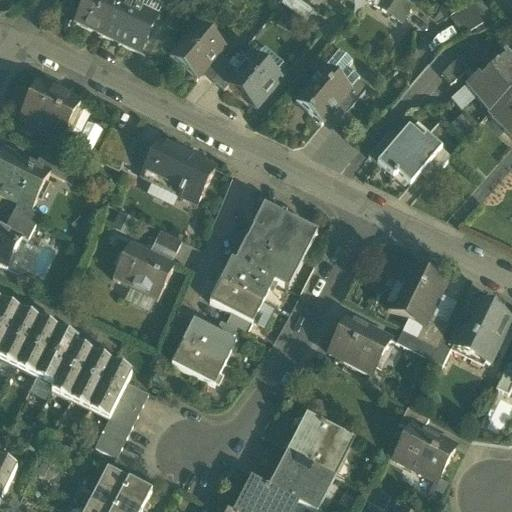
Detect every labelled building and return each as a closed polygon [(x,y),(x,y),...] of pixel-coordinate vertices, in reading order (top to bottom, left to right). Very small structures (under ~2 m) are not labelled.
[(86,0),(74,25),(103,39),(120,3),(114,0),(86,0)] [(377,0),(373,8),(401,26),(412,9),(398,0),(377,0)] [(156,20),(120,3),(103,39),(139,56),(156,20)] [(469,6),(451,20),(456,30),(461,39),(481,29),(469,6)] [(194,31),(169,59),(197,83),(204,74),(220,56),(225,50),(210,37),(207,41),(194,31)] [(237,76),(227,88),(228,88),(254,111),(281,81),(275,76),(282,67),(265,52),(257,61),(253,57),(237,76)] [(339,54),(295,106),(321,129),(340,105),(351,93),(350,92),(356,84),(358,82),(346,71),(352,65),(339,54)] [(220,56),(204,74),(214,82),(227,67),(229,64),(220,56)] [(465,56),(447,72),(457,82),(469,71),(474,66),(465,56)] [(511,63),(507,58),(495,69),(496,70),(487,77),(508,99),(511,95),(511,63)] [(487,77),(476,64),(474,66),(469,71),(477,80),(480,84),(487,77)] [(214,82),(212,84),(223,94),(228,88),(227,88),(237,76),(227,67),(214,82)] [(457,82),(447,72),(441,78),(450,89),(457,82)] [(487,77),(480,84),(477,80),(467,89),(491,115),(508,99),(487,77)] [(366,93),(356,84),(350,92),(351,93),(340,105),(349,113),(366,93)] [(80,107),(37,86),(19,122),(62,143),(63,142),(74,141),(88,114),(79,110),(80,107)] [(511,103),(508,99),(491,115),(489,117),(511,141),(511,103)] [(392,152),(377,169),(392,182),(394,180),(396,182),(398,180),(410,190),(426,172),(424,171),(440,153),(427,142),(423,146),(408,133),(392,152)] [(132,145),(111,134),(99,157),(122,169),(123,168),(132,145)] [(382,144),(367,161),(377,169),(392,152),(382,144)] [(153,156),(132,145),(123,168),(142,178),(153,156)] [(214,174),(158,146),(153,156),(142,178),(140,182),(177,200),(176,203),(179,204),(180,201),(197,209),(214,174)] [(449,162),(440,153),(424,171),(426,172),(434,179),(449,162)] [(35,170),(3,154),(0,160),(0,199),(17,208),(31,215),(32,213),(49,178),(50,177),(35,170)] [(77,177),(41,159),(35,170),(50,177),(49,178),(71,189),(77,177)] [(31,215),(17,208),(12,218),(35,230),(41,218),(32,213),(31,215)] [(311,233),(263,209),(235,266),(273,285),(283,290),(311,233)] [(112,230),(133,239),(140,223),(118,215),(112,230)] [(35,230),(12,218),(5,233),(23,241),(22,242),(28,245),(35,230)] [(5,233),(0,230),(0,270),(7,273),(8,272),(6,271),(14,255),(16,255),(22,242),(23,241),(5,233)] [(181,246),(160,236),(154,248),(174,258),(181,246)] [(174,270),(130,248),(113,283),(157,305),(174,270)] [(235,266),(231,264),(220,285),(262,306),(273,285),(235,266)] [(445,289),(409,271),(388,314),(423,331),(424,332),(430,320),(445,289)] [(262,306),(220,285),(209,307),(231,318),(251,328),(262,306)] [(509,324),(472,306),(458,335),(450,351),(451,351),(487,369),(509,324)] [(0,357),(20,318),(1,308),(0,310),(0,357)] [(20,318),(0,357),(0,363),(16,372),(39,327),(20,318)] [(251,328),(231,318),(226,328),(241,336),(246,339),(251,328)] [(448,330),(430,320),(424,332),(423,331),(416,344),(436,355),(448,330)] [(390,345),(347,322),(329,356),(371,379),(390,345)] [(214,337),(193,326),(182,348),(225,369),(235,347),(214,337)] [(226,328),(220,326),(214,337),(235,347),(241,336),(226,328)] [(39,327),(16,372),(35,381),(57,336),(39,327)] [(436,355),(430,366),(441,372),(451,351),(450,351),(458,335),(448,330),(436,355)] [(35,381),(28,395),(47,405),(52,396),(73,351),(74,351),(77,346),(57,336),(35,381)] [(416,344),(402,337),(396,348),(430,366),(436,355),(416,344)] [(225,369),(182,348),(171,370),(214,391),(225,369)] [(73,351),(52,396),(70,405),(92,360),(74,351),(73,351)] [(92,360),(70,405),(89,414),(111,370),(92,360)] [(511,370),(508,368),(496,394),(508,400),(511,391),(511,370)] [(111,370),(89,414),(108,424),(110,421),(115,410),(121,399),(126,388),(131,379),(111,370)] [(148,399),(126,388),(121,399),(142,410),(148,399)] [(142,410),(121,399),(115,410),(137,421),(142,410)] [(137,421),(115,410),(110,421),(132,431),(137,421)] [(428,423),(407,412),(398,428),(409,434),(412,428),(423,433),(428,423)] [(353,444),(305,418),(285,456),(328,478),(331,473),(336,476),(353,444)] [(132,431),(110,421),(108,424),(105,431),(126,442),(132,431)] [(423,433),(412,428),(409,434),(393,463),(436,486),(455,450),(423,433)] [(126,442),(105,431),(99,442),(121,453),(126,442)] [(121,453),(99,442),(94,452),(116,463),(121,453)] [(310,511),(328,478),(285,456),(267,491),(292,505),(305,511),(310,511)] [(0,466),(0,504),(15,474),(0,466)] [(141,511),(150,495),(106,472),(96,491),(135,511),(141,511)] [(267,491),(249,482),(233,511),(287,511),(292,505),(267,491)] [(384,511),(390,502),(366,489),(359,502),(377,511),(384,511)] [(135,511),(96,491),(87,510),(90,511),(135,511)]
